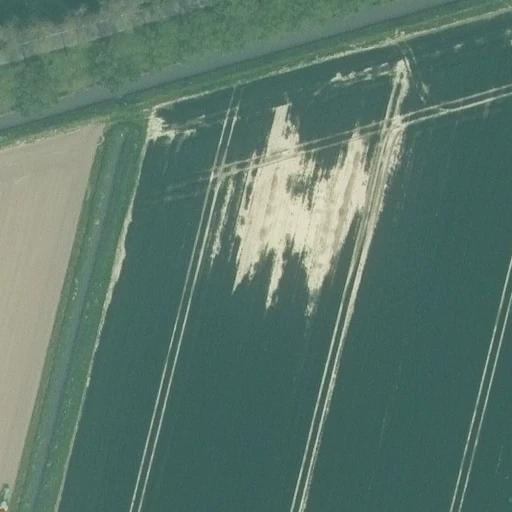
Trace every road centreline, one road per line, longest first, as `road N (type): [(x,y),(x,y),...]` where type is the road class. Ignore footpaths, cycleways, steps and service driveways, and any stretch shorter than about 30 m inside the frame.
road 1 (unclassified): [(0,60),(213,0)]
road 2 (track): [(170,0),(100,32),(0,44)]
